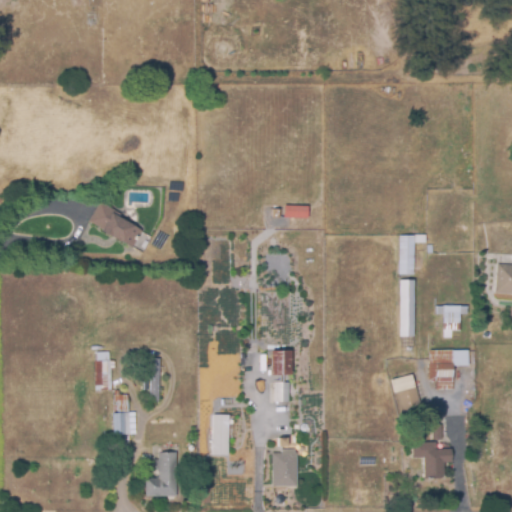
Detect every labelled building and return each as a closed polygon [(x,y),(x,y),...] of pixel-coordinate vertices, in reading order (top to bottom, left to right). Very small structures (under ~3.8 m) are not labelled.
[(131,244),(113,234),(112,238),(101,232),(103,227),(88,219),(98,199),(123,213),(121,216),(141,227),(131,244)] [(305,218),(305,206),(282,206),(282,217),(305,218)] [(414,273),(400,273),(400,234),(414,234),(414,273)] [(268,279),(248,279),(248,244),(268,243),(268,279)] [(511,293),(496,292),(498,262),(511,262),(511,293)] [(415,352),(401,352),(400,279),(415,279),(415,352)] [(445,330),(445,313),(437,313),(437,304),(468,303),(468,312),(461,312),(461,330),(445,330)] [(455,388),(437,388),(437,380),(430,380),(429,348),(469,348),(469,365),(455,365),(455,388)] [(275,401),(275,373),(272,373),(271,349),(291,349),(292,373),(289,373),(289,401),(275,401)] [(96,388),(95,359),(96,359),(96,350),(109,350),(109,359),(111,359),(113,387),(96,388)] [(159,399),(150,399),(151,356),(159,357),(159,399)] [(404,416),(394,377),(413,373),(423,411),(404,416)] [(113,434),(112,411),(118,411),(118,409),(113,409),(113,391),(121,391),(121,393),(129,393),(130,411),(133,411),(133,423),(129,425),(129,434),(113,434)] [(229,454),(213,453),(214,413),(230,413),(229,454)] [(434,438),(433,423),(443,422),(443,438),(434,438)] [(290,446),(280,446),(280,436),(290,436),(290,446)] [(426,477),(425,458),(412,459),(412,441),(437,440),(437,448),(453,448),(453,462),(445,462),(445,474),(433,474),(433,477),(426,477)] [(298,485),(273,485),(273,452),(282,452),(282,448),(295,448),(295,452),(298,452),(298,485)] [(176,494),(146,494),(146,476),(159,476),(159,467),(154,467),(154,458),(159,458),(159,450),(176,451),(176,494)]
